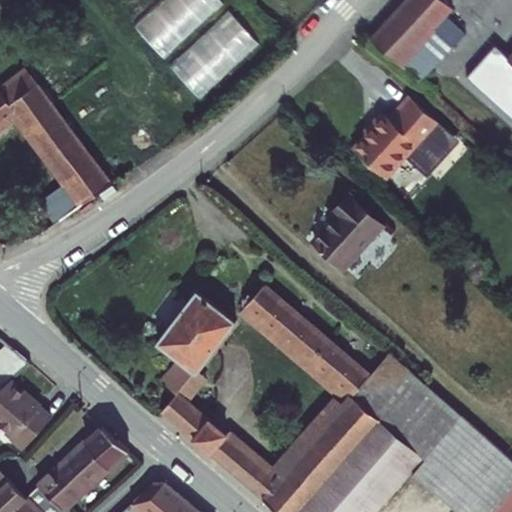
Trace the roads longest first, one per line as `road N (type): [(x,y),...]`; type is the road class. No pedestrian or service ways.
road 1 (residential): [(353,0),(245,115),(156,187),(0,276)]
road 2 (tertiary): [(238,511),(0,303)]
